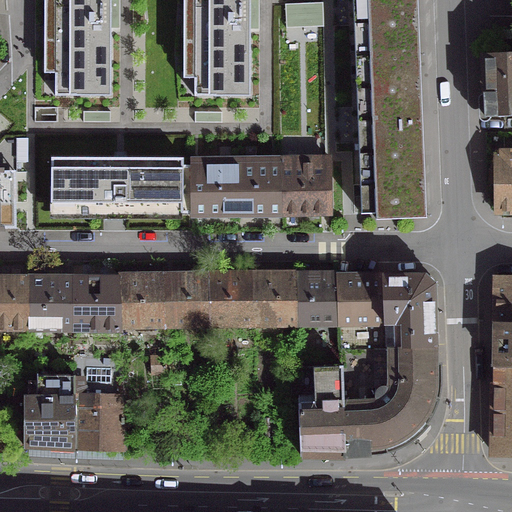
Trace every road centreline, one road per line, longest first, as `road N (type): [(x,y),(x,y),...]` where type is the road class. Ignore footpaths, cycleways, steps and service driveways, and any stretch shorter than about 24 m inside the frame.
road 1 (primary): [(0,490),(464,503)]
road 2 (residential): [(384,247),(0,245)]
road 3 (residential): [(464,503),(458,247)]
road 4 (residential): [(458,247),(447,0)]
